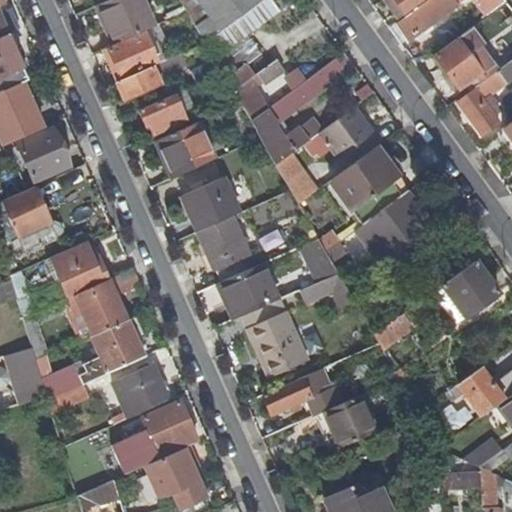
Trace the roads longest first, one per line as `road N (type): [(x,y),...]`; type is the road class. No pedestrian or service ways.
road 1 (residential): [(266,511),(39,0)]
road 2 (residential): [(335,0),(511,241)]
